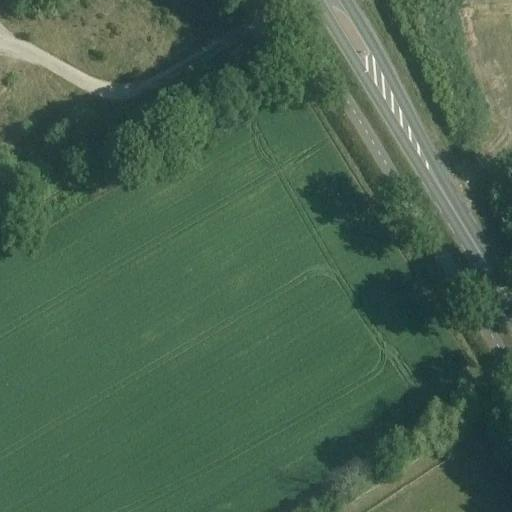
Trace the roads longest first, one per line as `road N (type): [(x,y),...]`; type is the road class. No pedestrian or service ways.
road 1 (primary): [(315,0),(425,179),(437,185)]
road 2 (primary): [(437,185),(343,0)]
road 3 (primary): [(511,305),(437,185)]
